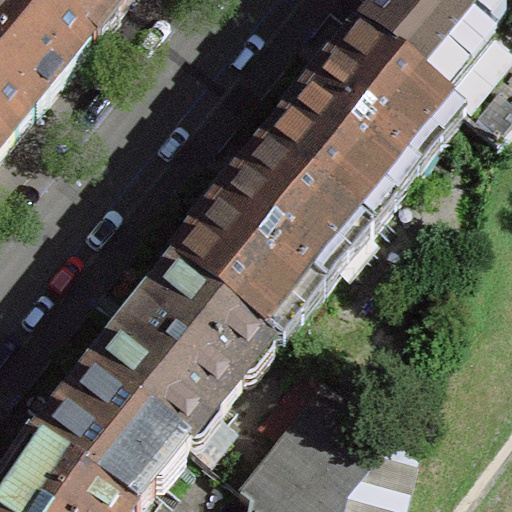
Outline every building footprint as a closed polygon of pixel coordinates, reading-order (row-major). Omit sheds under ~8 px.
[(0,0),(0,134),(14,146),(35,120),(37,121),(43,114),(56,98),(75,75),(73,73),(94,48),(34,0),(0,0)] [(34,0),(94,48),(96,49),(98,46),(99,47),(100,46),(102,47),(120,24),(119,23),(119,21),(126,12),(135,0),(34,0)] [(359,42),(465,128),(498,155),(511,140),(511,0),(499,0),(493,9),(482,0),(392,0),(371,26),(359,42)] [(372,242),(465,128),(359,42),(332,75),(266,156),(372,242)] [(0,163),(14,146),(0,134),(0,163)] [(240,189),(173,271),(177,274),(266,346),(273,352),(275,350),(284,351),(372,242),(266,156),(240,189)] [(266,346),(177,274),(156,299),(152,296),(115,343),(109,350),(113,353),(92,378),(177,447),(181,450),(212,413),(219,419),(220,418),(243,390),(235,384),(266,346)] [(34,449),(124,509),(127,511),(144,511),(156,498),(156,497),(145,488),(177,447),(92,378),(89,375),(63,407),(65,409),(45,435),(34,449)] [(407,511),(417,469),(325,394),(241,498),(252,507),(251,511),(407,511)] [(0,497),(0,511),(121,511),(124,509),(34,449),(29,446),(6,480),(10,483),(0,497)]
